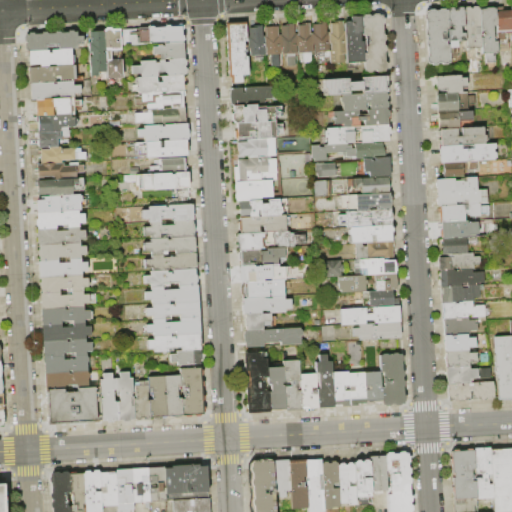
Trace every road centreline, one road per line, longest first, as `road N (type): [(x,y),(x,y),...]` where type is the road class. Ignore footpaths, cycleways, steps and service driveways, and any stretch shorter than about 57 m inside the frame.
road 1 (residential): [(511,422),(0,452)]
road 2 (residential): [(401,0),(430,511)]
road 3 (residential): [(201,0),(230,511)]
road 4 (residential): [(0,0),(29,511)]
road 5 (tertiary): [(176,0),(0,10)]
